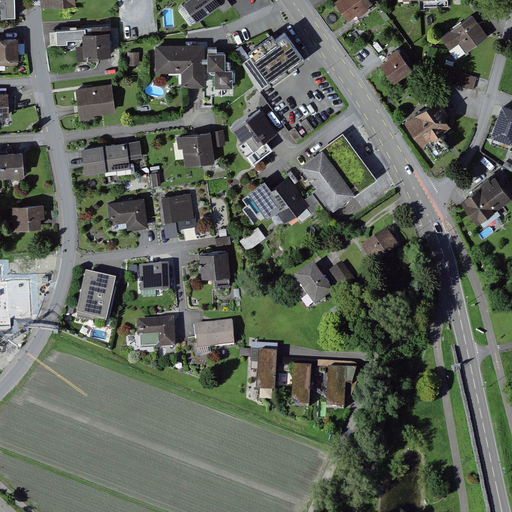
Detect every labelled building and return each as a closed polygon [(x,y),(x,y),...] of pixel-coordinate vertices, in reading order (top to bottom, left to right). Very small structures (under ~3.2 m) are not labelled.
[(190,0),(186,4),(200,22),(221,7),(227,15),(236,8),(230,0),(190,0)] [(374,6),(368,0),(345,0),(337,7),(352,25),(374,6)] [(490,37),(477,17),(448,36),(462,56),(490,37)] [(112,31),(83,33),(84,57),(114,55),(112,31)] [(307,59),(287,31),(277,38),(274,33),(249,51),(253,57),(243,64),(261,90),(307,59)] [(20,39),(0,40),(0,63),(21,63),(20,39)] [(207,58),(207,47),(159,49),(160,75),(186,74),(186,89),(210,88),(209,74),(218,74),(219,89),(235,88),(235,70),(229,71),(228,57),(207,58)] [(391,59),(382,65),(396,84),(415,71),(399,49),(389,56),(391,59)] [(141,51),(130,51),(130,65),(141,64),(141,51)] [(480,76),(455,69),(451,81),(476,88),(480,76)] [(112,84),(75,89),(79,121),(94,119),(94,115),(116,112),(112,84)] [(12,92),(0,92),(0,118),(13,118),(12,92)] [(439,99),(406,122),(429,154),(446,143),(439,133),(452,125),(446,116),(449,114),(439,99)] [(511,107),(503,105),(492,137),(511,144),(511,107)] [(277,132),(261,110),(250,118),(249,116),(232,128),(243,143),(253,135),(260,145),(277,132)] [(217,129),(211,130),(214,145),(220,144),(217,129)] [(211,132),(177,137),(178,149),(183,148),(186,166),(215,162),(211,132)] [(377,178),(343,133),(301,165),(335,210),(377,178)] [(129,145),(84,150),(87,176),(132,171),(129,145)] [(25,152),(0,154),(0,178),(26,177),(25,152)] [(308,205),(288,178),(272,190),(267,183),(242,201),(256,221),(273,209),(283,223),(308,205)] [(495,179),(463,206),(480,226),(511,199),(511,183),(505,189),(495,179)] [(313,192),(327,210),(332,206),(318,188),(313,192)] [(192,196),(165,199),(167,222),(195,219),(192,196)] [(149,228),(146,200),(114,204),(118,232),(149,228)] [(43,204),(11,206),(13,230),(41,229),(40,218),(44,218),(43,204)] [(247,249),(266,237),(259,226),(240,239),(247,249)] [(401,247),(387,230),(364,249),(377,265),(401,247)] [(230,236),(213,239),(214,246),(231,243),(230,236)] [(228,250),(199,253),(202,279),(230,276),(228,250)] [(31,266),(0,262),(0,295),(9,296),(10,288),(29,289),(31,266)] [(344,262),(330,272),(346,295),(361,285),(344,262)] [(334,294),(314,265),(295,278),(315,307),(334,294)] [(169,266),(139,267),(140,291),(170,291),(169,266)] [(117,281),(86,275),(77,316),(107,323),(117,281)] [(174,319),(137,321),(138,340),(154,339),(155,349),(176,348),(174,319)] [(232,322),(195,326),(197,348),(234,344),(232,322)] [(279,356),(261,355),(259,389),(277,390),(279,356)] [(312,370),(296,369),(294,407),(311,408),(312,370)] [(347,370),(330,369),(328,408),(344,409),(347,370)]
